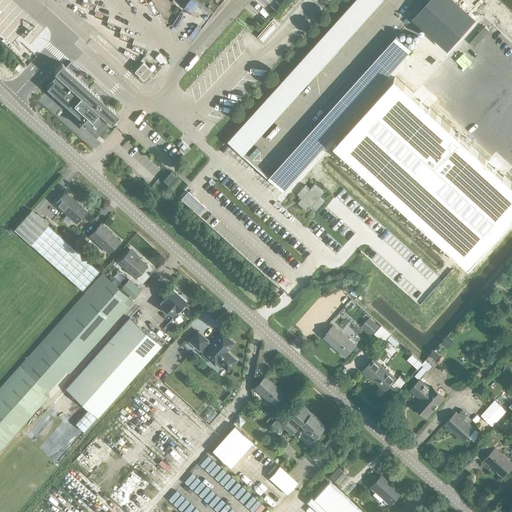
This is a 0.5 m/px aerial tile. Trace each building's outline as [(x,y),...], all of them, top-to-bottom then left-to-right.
[(353,0),(227,140),(242,153),(380,0),(353,0)] [(454,0),(429,0),(413,18),(447,50),(475,19),(454,0)] [(267,176),(283,190),(411,48),(395,34),(267,176)] [(143,62),(134,71),(143,79),(152,70),(143,62)] [(93,81),(88,87),(61,63),(54,71),(60,77),(50,88),(84,118),(79,124),(79,125),(84,119),(94,128),(104,117),(110,123),(111,122),(118,114),(118,113),(106,102),(105,104),(101,100),(107,93),(93,81)] [(511,182),(395,77),(394,79),(336,144),(336,143),(334,145),(469,266),(471,265),(470,264),(511,217),(511,182)] [(181,140),(177,144),(181,148),(179,150),(183,154),(185,152),(186,153),(190,148),(181,140)] [(163,180),(168,184),(175,176),(170,172),(163,180)] [(306,185),(297,194),(302,198),(298,203),(307,211),(311,206),(316,210),(324,201),(320,197),(324,192),(314,184),(310,189),(306,185)] [(55,204),(66,214),(63,217),(68,222),(71,218),(75,222),(86,210),(65,192),(55,204)] [(99,270),(31,209),(14,229),(82,290),(99,270)] [(107,252),(118,239),(100,223),(89,235),(107,252)] [(79,247),(87,238),(81,233),(73,242),(79,247)] [(128,249),(122,256),(117,261),(135,277),(146,264),(128,249)] [(102,273),(38,344),(20,364),(0,386),(0,449),(52,392),(49,390),(67,370),(69,373),(133,301),(102,273)] [(133,300),(141,290),(129,279),(120,288),(133,300)] [(159,304),(165,310),(172,315),(176,311),(185,300),(172,289),(159,304)] [(177,312),(184,317),(191,309),(184,303),(177,312)] [(372,333),(380,324),(370,315),(362,324),(372,333)] [(129,317),(65,389),(97,417),(161,346),(129,317)] [(356,344),(334,324),(323,337),(345,356),(356,344)] [(394,336),(382,325),(374,334),(384,342),(388,339),(396,346),(399,341),(394,336)] [(197,332),(189,341),(215,365),(217,362),(226,370),(231,364),(221,355),(233,342),(221,332),(209,345),(205,342),(207,340),(197,332)] [(396,377),(374,358),(363,370),(385,390),(396,377)] [(430,387),(419,378),(426,370),(427,370),(431,365),(427,362),(415,375),(419,378),(409,390),(419,399),(414,405),(425,415),(442,395),(431,386),(430,387)] [(399,389),(405,379),(400,375),(393,386),(399,389)] [(273,405),(283,394),(263,376),(253,387),(273,405)] [(492,425),(506,410),(495,400),(481,415),(492,425)] [(301,404),(280,426),(291,435),(300,425),(304,428),(302,430),(313,440),(325,426),(301,404)] [(463,439),(474,427),(455,410),(444,422),(463,439)] [(506,434),(511,428),(504,422),(499,427),(506,434)] [(234,425),(212,450),(230,466),(252,441),(234,425)] [(511,463),(495,448),(500,442),(492,435),(480,448),(488,454),(484,459),(502,475),(511,463)] [(0,511),(11,511),(47,473),(19,448),(0,469),(0,511)] [(270,478),(287,494),(299,482),(281,465),(270,478)] [(338,484),(346,475),(337,468),(329,476),(338,484)] [(370,486),(376,491),(372,495),(380,501),(383,498),(389,503),(399,493),(380,475),(370,486)] [(311,496),(307,502),(311,506),(316,501),(328,511),(363,511),(329,481),(313,498),(311,496)] [(328,511),(316,501),(311,506),(318,511),(328,511)]
